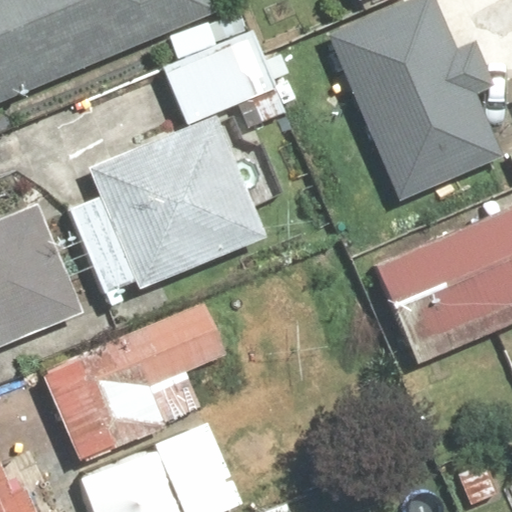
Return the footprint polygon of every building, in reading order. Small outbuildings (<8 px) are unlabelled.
[(0,0),(0,111),(241,11),(236,0),(0,0)] [(511,154),(448,0),(443,0),(345,41),(410,200),(511,157),(511,154)] [(259,23),(165,60),(189,120),(282,83),(259,23)] [(115,299),(269,238),(220,117),(66,178),(115,299)] [(511,190),(379,245),(422,350),(511,313),(511,190)] [(47,192),(0,210),(0,347),(94,310),(47,192)] [(212,284),(36,362),(82,465),(194,416),(175,373),(239,344),(212,284)] [(0,511),(54,511),(21,437),(0,445),(0,511)]
